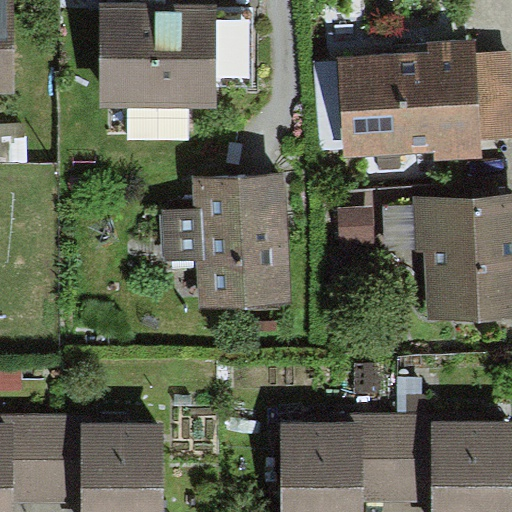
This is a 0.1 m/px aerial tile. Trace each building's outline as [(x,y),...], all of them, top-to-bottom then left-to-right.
[(208,11),(91,12),(92,111),(209,110),(208,11)] [(420,60),(334,64),(338,161),(368,160),(369,176),(408,174),(407,151),(429,150),(429,165),(474,163),(473,145),(508,143),(504,57),(467,59),(466,46),(420,48),(420,60)] [(280,179),(189,182),(190,215),(157,216),(158,268),(191,267),(192,309),(284,307),(280,179)] [(511,201),(414,206),(419,325),(507,322),(508,340),(511,339),(511,201)] [(372,202),(341,203),(342,238),(374,237),(372,202)] [(423,506),(422,429),(422,419),(357,419),(357,428),(357,507),(423,506)] [(75,508),(75,431),(75,421),(9,421),(9,430),(10,509),(75,508)] [(357,511),(357,507),(357,428),(277,428),(277,511),(357,511)] [(422,429),(423,506),(422,511),(505,511),(505,428),(422,429)] [(10,511),(10,509),(9,430),(0,429),(0,511),(10,511)] [(75,431),(75,508),(75,511),(157,511),(157,430),(75,431)]
